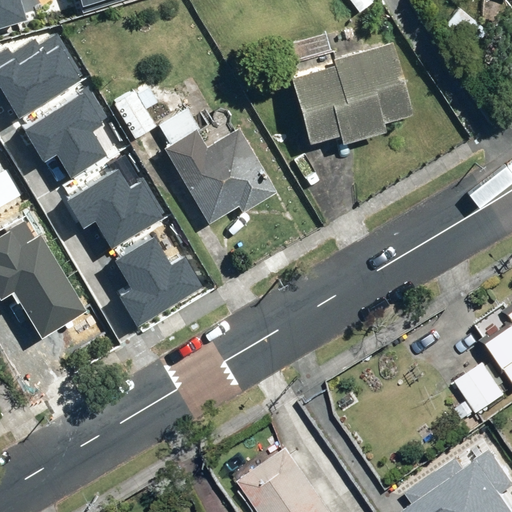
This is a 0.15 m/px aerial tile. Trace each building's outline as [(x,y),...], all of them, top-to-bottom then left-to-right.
[(0,0),(0,22),(31,0),(0,0)] [(369,0),(343,0),(352,12),(369,0)] [(327,52),(320,32),(281,45),(287,65),(327,52)] [(399,116),(380,47),(280,75),(300,144),(399,116)] [(56,99),(97,164),(105,176),(119,167),(111,155),(125,146),(85,81),(56,99)] [(128,92),(108,105),(130,140),(153,125),(143,109),(157,100),(147,86),(131,96),(128,92)] [(167,143),(156,149),(200,226),(231,209),(234,214),(269,194),(211,93),(156,125),(167,143)] [(117,200),(96,165),(77,177),(70,166),(36,187),(43,199),(40,201),(92,285),(119,268),(113,258),(157,231),(152,223),(149,218),(132,191),(117,200)] [(0,293),(2,292),(30,341),(78,314),(31,234),(25,237),(16,223),(0,232),(0,293)] [(511,306),(484,326),(488,332),(485,335),(511,372),(511,306)] [(461,420),(500,391),(478,361),(449,382),(463,400),(452,408),(461,420)] [(511,511),(511,459),(492,428),(406,481),(425,511),(440,511),(444,510),(444,511),(511,511)] [(324,511),(275,442),(228,474),(254,511),(324,511)]
